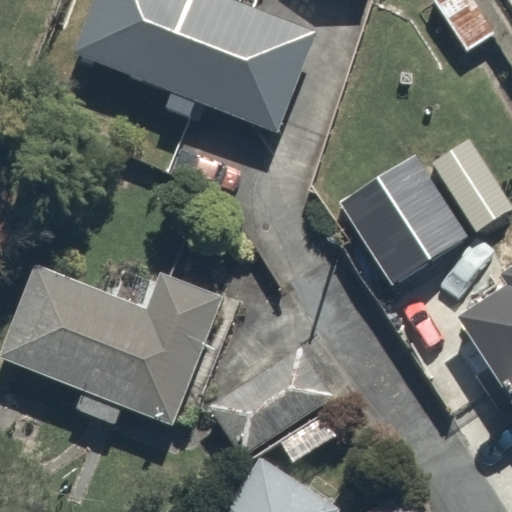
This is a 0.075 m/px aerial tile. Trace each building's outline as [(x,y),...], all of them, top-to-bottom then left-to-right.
[(95,0),(73,59),(277,136),(314,37),(214,0),(95,0)] [(481,0),(434,0),(397,20),(430,80),(503,41),(481,0)] [(0,360),(171,430),(233,278),(167,252),(142,311),(35,268),(0,354),(0,360)] [(511,270),(499,279),(508,292),(453,328),(511,418),(511,270)] [(348,400),(309,344),(208,413),(241,462),(274,440),(290,463),(332,434),(321,419),(348,400)] [(336,511),(253,462),(222,511),(336,511)] [(409,511),(401,499),(381,511),(409,511)]
